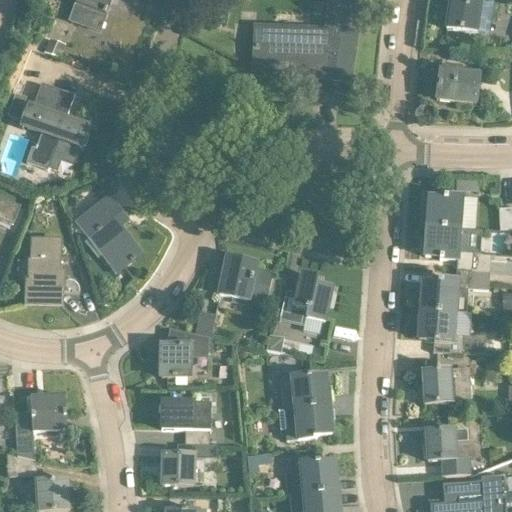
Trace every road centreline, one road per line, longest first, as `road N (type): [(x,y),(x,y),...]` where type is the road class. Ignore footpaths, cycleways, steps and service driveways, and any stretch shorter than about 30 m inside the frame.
road 1 (residential): [(392,153),(369,448),(379,511)]
road 2 (residential): [(273,160),(212,81),(185,76),(150,90),(131,124),(130,175),(145,201),(196,231)]
road 3 (residential): [(119,511),(117,461),(92,351)]
road 4 (residential): [(196,231),(164,290),(129,330),(92,351)]
road 5 (residential): [(409,0),(392,153)]
road 6 (residential): [(392,153),(339,149),(273,160)]
road 7 (residential): [(511,157),(392,153)]
